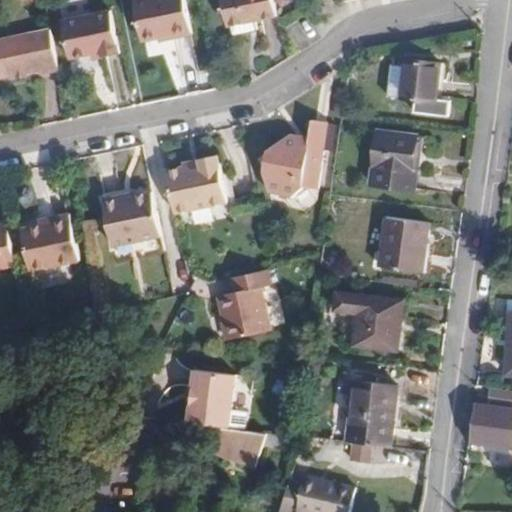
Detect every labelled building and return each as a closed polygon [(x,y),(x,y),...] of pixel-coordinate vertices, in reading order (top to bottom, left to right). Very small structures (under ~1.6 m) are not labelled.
[(170,32),(171,36),(189,32),(182,0),(140,0),(135,1),(142,38),(157,35),(170,32)] [(224,0),(227,16),(275,7),(273,0),(224,0)] [(111,5),(61,14),(67,52),(92,48),(93,53),(119,47),(111,5)] [(41,70),(57,67),(49,26),(0,36),(0,69),(39,61),(41,70)] [(409,59),(405,92),(437,96),(442,57),(410,53),(409,59)] [(390,90),(405,92),(409,59),(394,58),(390,90)] [(327,119),(307,116),(304,138),(289,136),(286,131),(261,146),(259,168),(265,187),(290,191),(302,183),(317,185),(327,119)] [(421,134),(380,129),(373,181),(415,186),(421,134)] [(182,166),(166,169),(174,210),(226,200),(216,152),(197,155),(199,163),(182,166)] [(180,158),(182,166),(199,163),(197,155),(180,158)] [(161,233),(152,189),(120,196),(119,192),(100,196),(111,243),(161,233)] [(50,220),(39,222),(21,226),(30,266),(77,256),(67,210),(54,213),(50,220)] [(38,216),(39,222),(50,220),(54,213),(38,216)] [(431,222),(387,217),(382,265),(425,270),(431,222)] [(0,268),(9,267),(0,225),(0,268)] [(266,281),(263,267),(222,276),(226,293),(213,295),(220,333),(264,324),(255,284),(266,281)] [(406,298),(341,290),(339,307),(362,309),(359,342),(401,347),(406,298)] [(192,419),(249,426),(250,409),(237,408),(240,372),(198,367),(192,419)] [(352,439),(393,444),(399,384),(360,379),(352,439)] [(511,386),(494,385),(492,404),(479,403),(475,441),(511,444),(511,386)] [(352,511),(359,477),(309,467),(307,476),(291,472),(278,511),(352,511)]
